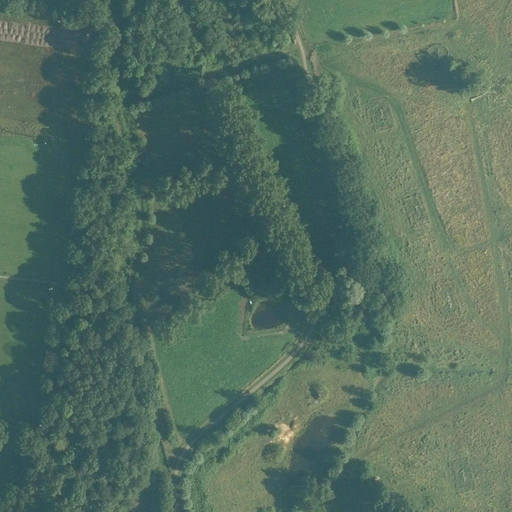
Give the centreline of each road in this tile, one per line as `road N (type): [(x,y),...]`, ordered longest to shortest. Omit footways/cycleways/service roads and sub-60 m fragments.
road 1 (track): [(509,0),(489,77),(466,100),(508,322),(503,374),(469,400),(361,453),(331,511)]
road 2 (track): [(175,471),(123,286),(133,183),(101,6)]
road 3 (track): [(162,424),(0,427)]
